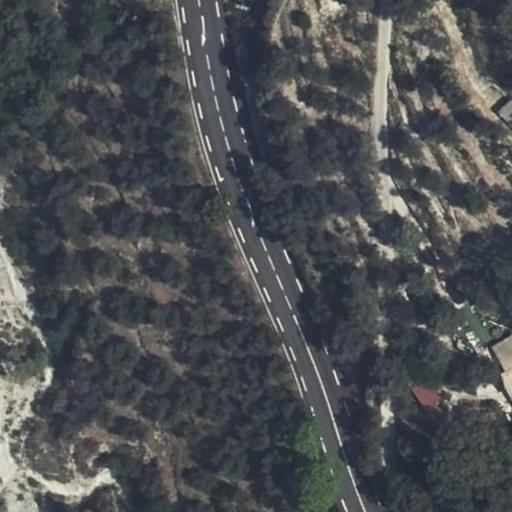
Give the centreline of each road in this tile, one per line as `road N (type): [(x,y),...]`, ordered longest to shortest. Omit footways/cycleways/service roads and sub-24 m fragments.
road 1 (primary): [(365,511),(242,189),(198,0)]
road 2 (unknown): [(411,511),(392,474),(386,410),(379,106),(389,0)]
